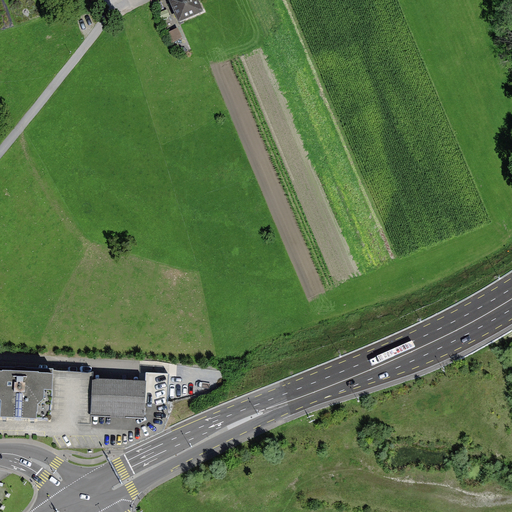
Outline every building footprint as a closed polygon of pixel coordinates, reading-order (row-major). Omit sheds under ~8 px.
[(67,0),(71,11),(98,3),(97,0),(67,0)] [(173,0),(168,2),(179,26),(203,15),(196,0),(173,0)] [(68,357),(66,363),(84,368),(85,362),(68,357)] [(94,372),(103,372),(103,361),(94,361),(94,372)] [(61,377),(0,375),(0,419),(59,422),(61,377)] [(150,388),(96,384),(95,415),(148,418),(150,388)]
